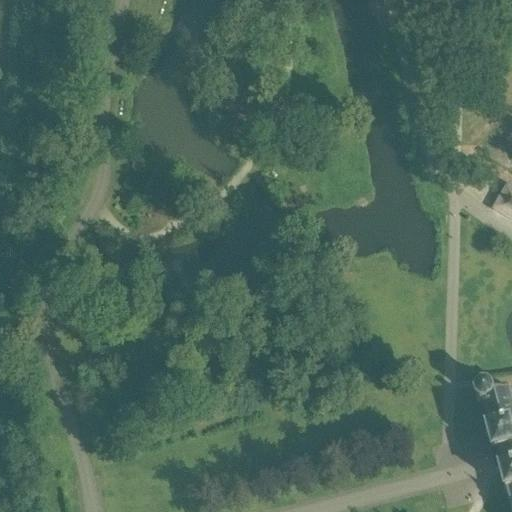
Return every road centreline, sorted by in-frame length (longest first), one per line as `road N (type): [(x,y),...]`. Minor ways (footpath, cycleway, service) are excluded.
road 1 (track): [(90,511),(42,336),(54,266),(92,205)]
road 2 (track): [(387,0),(427,158),(453,197)]
road 3 (track): [(92,205),(123,0)]
road 4 (track): [(460,0),(453,197)]
